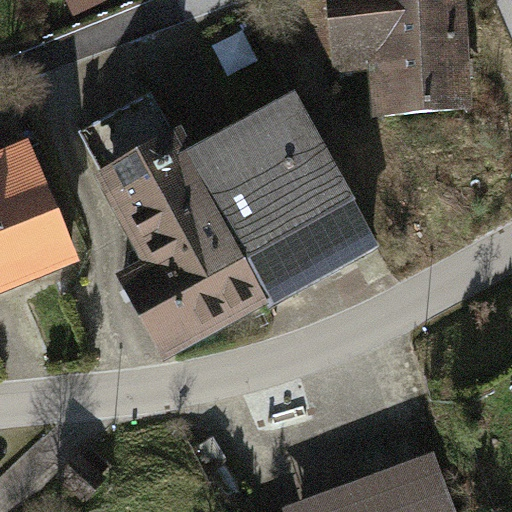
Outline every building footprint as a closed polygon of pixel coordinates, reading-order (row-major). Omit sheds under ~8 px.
[(111,0),(67,0),(76,20),(113,4),(111,0)] [(465,114),(455,0),(329,0),(338,123),(465,114)] [(296,99),(190,155),(179,134),(95,178),(142,267),(119,279),(165,365),(378,253),(296,99)] [(0,297),(80,265),(31,142),(2,154),(0,148),(0,297)] [(63,477),(87,498),(104,480),(79,458),(63,477)] [(453,511),(435,459),(294,511),(453,511)]
